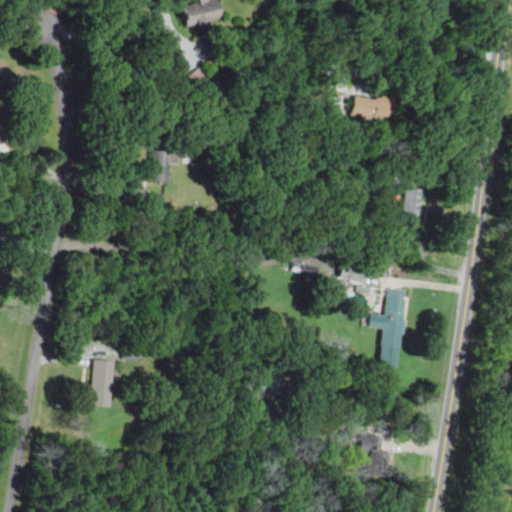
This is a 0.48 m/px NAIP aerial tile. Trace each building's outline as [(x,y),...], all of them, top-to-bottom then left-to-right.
[(221,21),(217,0),(181,0),(187,27),(221,21)] [(385,98),(351,98),(351,120),(385,120),(385,98)] [(177,152),(147,149),(145,181),(166,183),(168,162),(176,163),(177,152)] [(415,215),(421,191),(403,187),(397,211),(415,215)] [(369,286),(352,283),(348,303),(368,307),(370,295),(367,295),(369,286)] [(398,348),(405,299),(386,296),(379,346),(398,348)] [(141,349),(124,345),(121,357),(138,362),(141,349)] [(110,407),(112,361),(91,360),(89,406),(110,407)] [(293,383),(244,376),(242,390),(291,397),(293,383)] [(272,405),(260,403),(255,429),(267,431),(272,405)] [(378,438),(360,434),(355,456),(366,459),(362,473),(383,479),(390,452),(376,449),(378,438)]
